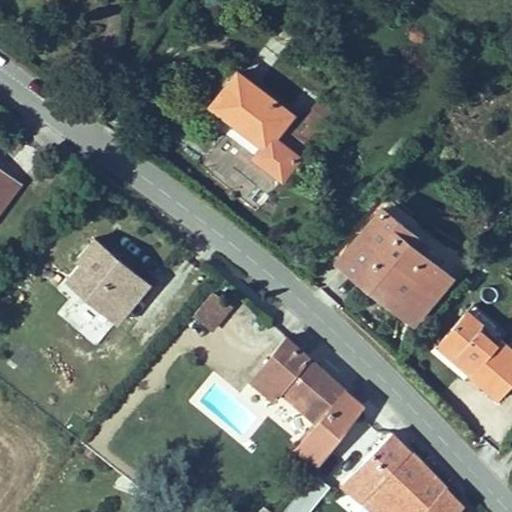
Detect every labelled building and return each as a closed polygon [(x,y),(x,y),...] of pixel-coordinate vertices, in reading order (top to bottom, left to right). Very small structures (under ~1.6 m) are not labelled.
[(305,98),(245,61),(222,99),(273,131),(266,143),(297,162),(312,138),(289,123),(305,98)] [(328,113),(305,98),(289,123),(312,138),(328,113)] [(411,228),(419,216),(399,201),(358,257),(434,311),(465,267),(441,249),(411,228)] [(449,237),(419,216),(411,228),(441,249),(449,237)] [(149,287),(91,239),(71,263),(76,267),(62,285),(114,328),(149,287)] [(191,317),(213,332),(231,307),(210,291),(191,317)] [(511,323),(486,306),(480,315),(509,335),(511,331),(511,323)] [(254,312),(229,343),(295,403),(315,382),(306,372),(311,364),(254,312)] [(511,337),(509,335),(480,315),(457,349),(487,369),(481,377),(509,397),(511,392),(511,337)] [(487,369),(457,349),(446,364),(476,384),(481,377),(487,369)] [(319,441),(339,462),(349,452),(385,490),(374,500),(360,510),(361,511),(410,511),(437,488),(360,405),(319,441)] [(349,452),(339,462),(374,500),(385,490),(349,452)] [(308,511),(330,488),(313,473),(278,511),(308,511)]
